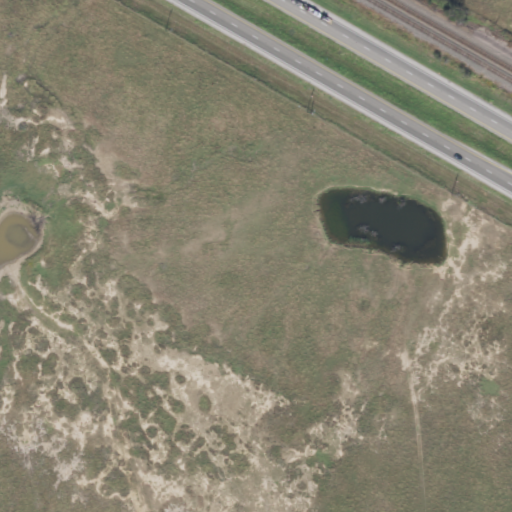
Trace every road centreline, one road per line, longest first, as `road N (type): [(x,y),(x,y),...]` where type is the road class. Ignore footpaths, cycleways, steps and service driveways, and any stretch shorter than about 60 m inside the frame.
road 1 (trunk): [(190,0),(511,187)]
road 2 (trunk): [(511,137),(275,0)]
